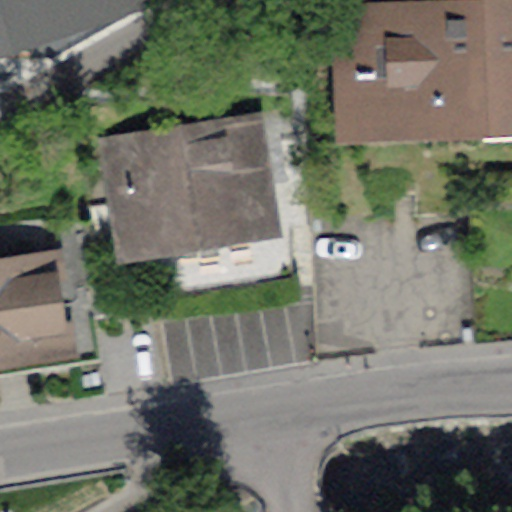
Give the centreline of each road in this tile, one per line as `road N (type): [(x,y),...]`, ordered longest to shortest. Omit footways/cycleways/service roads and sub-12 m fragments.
road 1 (residential): [(511,384),(0,451)]
road 2 (residential): [(0,112),(218,0)]
